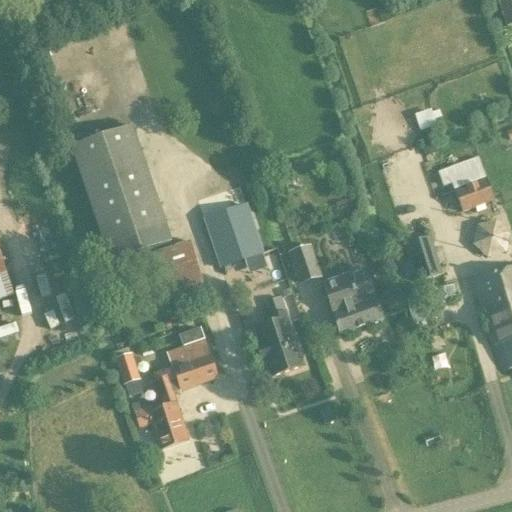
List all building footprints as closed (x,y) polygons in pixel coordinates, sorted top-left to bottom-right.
[(511,0),(497,0),(506,28),(511,26),(511,0)] [(430,112),(415,117),(420,132),(435,127),(433,120),(440,117),(438,111),(431,114),(430,112)] [(172,244),(132,128),(70,150),(110,265),(172,244)] [(434,146),(423,150),(426,158),(437,154),(434,146)] [(455,192),(487,181),(479,160),(439,174),(444,189),(452,186),(455,192)] [(463,215),(496,203),(487,181),(455,194),(463,215)] [(247,207),(204,222),(220,271),(263,256),(247,207)] [(478,228),(474,247),(488,261),(506,255),(511,236),(497,223),(478,228)] [(441,277),(429,240),(405,247),(417,285),(441,277)] [(175,311),(206,302),(189,244),(158,253),(175,311)] [(322,279),(311,246),(289,254),(299,287),(322,279)] [(482,308),(501,302),(505,316),(511,313),(511,271),(475,283),(482,308)] [(340,338),(382,323),(364,272),(322,286),(340,338)] [(291,291),(283,294),(285,300),(293,297),(291,291)] [(428,321),(421,299),(407,304),(414,325),(428,321)] [(501,302),(482,308),(502,373),(511,370),(504,346),(511,343),(511,313),(505,316),(501,302)] [(265,364),(270,379),(303,368),(285,315),(268,321),(269,326),(254,331),(259,347),(256,348),(262,365),(265,364)] [(182,349),(191,346),(204,342),(200,330),(178,337),(182,349)] [(188,443),(172,396),(217,381),(204,342),(191,346),(182,349),(166,354),(171,369),(153,375),(163,407),(153,411),(152,407),(148,409),(146,402),(132,406),(140,430),(151,426),(159,452),(188,443)] [(114,359),(123,385),(138,380),(130,354),(114,359)] [(329,411),(320,414),(323,426),(333,422),(329,411)] [(438,435),(425,440),(428,447),(441,442),(438,435)]
